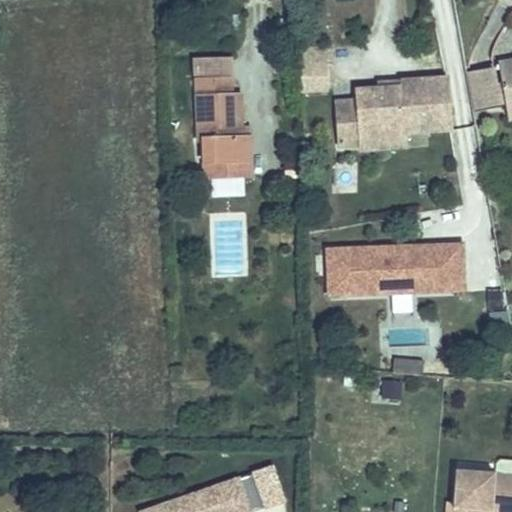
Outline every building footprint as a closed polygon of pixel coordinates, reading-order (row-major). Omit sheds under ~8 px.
[(326,46),(298,47),(299,95),(327,94),(326,46)] [(511,52),(494,55),(503,100),(511,97),(511,52)] [(211,136),(212,157),(257,156),(256,131),(248,130),(246,86),(238,86),(237,72),(200,74),(203,136),(211,136)] [(343,152),(369,148),(367,133),(402,129),(452,123),(446,76),(405,81),(405,93),(374,96),(356,98),(358,108),(337,110),(343,152)] [(372,85),(374,96),(405,93),(405,81),(372,85)] [(511,97),(503,100),(506,114),(511,112),(511,97)] [(367,133),(369,148),(370,155),(406,152),(402,129),(367,133)] [(257,156),(212,157),(212,176),(257,174),(257,156)] [(418,306),(417,260),(303,263),(304,309),(418,306)] [(438,305),(437,260),(417,260),(418,306),(438,305)] [(398,375),(422,375),(422,361),(398,361),(398,375)] [(381,379),(381,400),(401,400),(401,379),(381,379)] [(511,511),(511,483),(447,478),(445,510),(444,511),(511,511)] [(246,511),(236,482),(220,488),(228,511),(246,511)] [(228,511),(220,488),(150,511),(228,511)]
